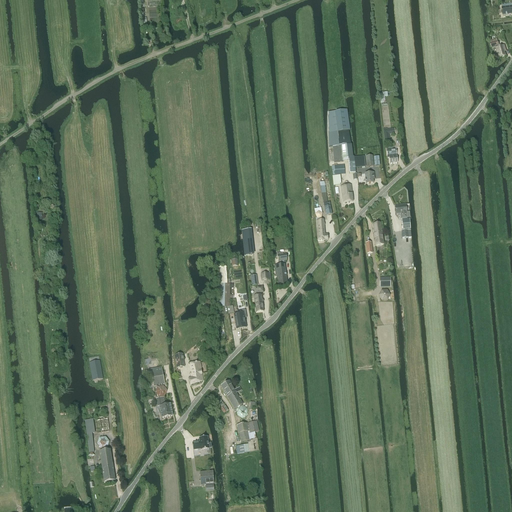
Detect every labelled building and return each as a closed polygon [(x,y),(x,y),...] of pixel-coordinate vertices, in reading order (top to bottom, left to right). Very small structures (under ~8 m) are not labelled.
[(503,16),(511,14),(511,7),(502,9),(503,16)] [(506,56),(504,51),(506,51),(504,45),(498,47),(497,42),(491,44),(492,47),(495,46),(497,53),(499,52),(500,58),(506,56)] [(329,117),(327,117),(329,128),(328,128),(329,133),(328,134),(329,147),(332,147),(334,163),(343,162),(343,161),(343,159),(348,158),(348,162),(349,173),(355,173),(353,156),(351,145),(349,138),(348,131),(350,131),(347,110),(335,112),(328,113),(329,117)] [(389,150),(386,151),(387,156),(390,155),(390,157),(389,157),(389,164),(397,163),(396,156),(395,157),(395,155),(396,155),(395,149),(389,150)] [(373,156),(365,157),(366,167),(374,167),(373,156)] [(355,168),(365,168),(365,163),(364,157),(355,158),(355,168)] [(332,166),(332,171),(333,175),(345,174),(344,165),(332,166)] [(374,172),(365,173),(366,183),(374,182),(373,179),(374,178),(374,172)] [(339,176),(332,176),(333,186),(340,185),(340,184),(341,184),(340,175),(339,176)] [(351,185),(341,186),(343,203),(353,202),(351,185)] [(325,186),(320,187),(323,204),(324,204),(324,207),(326,216),(332,214),(330,206),(330,202),(327,203),(325,186)] [(402,206),(395,206),(396,214),(401,213),(401,218),(406,218),(406,213),(405,205),(401,205),(402,206)] [(324,220),(320,220),(320,218),(321,218),(322,214),(322,213),(321,208),(314,209),(315,214),(317,218),(316,220),(316,221),(318,240),(328,240),(328,234),(325,234),(324,220)] [(403,230),(410,229),(409,219),(402,220),(403,230)] [(375,246),(381,245),(383,245),(381,223),(373,224),(375,246)] [(246,255),(244,255),(245,260),(252,260),(251,255),(253,254),(252,245),(245,246),(246,255)] [(287,283),(284,264),(284,261),(287,261),(285,252),(277,253),(278,262),(279,262),(279,265),(275,266),(276,270),(275,270),(276,275),(277,274),(278,285),(287,283)] [(219,284),(218,307),(227,307),(228,314),(234,313),(232,306),(231,306),(230,306),(230,283),(227,283),(227,278),(226,278),(226,268),(219,267),(219,275),(218,275),(217,284),(219,284)] [(380,287),(390,287),(390,278),(380,278),(380,287)] [(254,296),(256,312),(263,311),(261,295),(261,293),(263,292),(262,287),(257,288),(257,289),(256,289),(256,295),(254,296)] [(379,296),(382,300),(387,300),(390,295),(387,291),(382,291),(379,296)] [(246,328),(245,323),(241,324),(239,313),(234,314),(236,330),(246,328)] [(182,354),(174,355),(176,368),(184,367),(182,354)] [(99,361),(88,363),(92,381),(102,379),(99,361)] [(195,363),(190,364),(191,374),(190,374),(191,378),(189,378),(190,384),(203,381),(199,362),(197,362),(195,362),(195,363)] [(161,367),(150,369),(153,386),(165,384),(161,367)] [(227,398),(236,393),(241,390),(239,387),(235,390),(230,381),(221,386),(227,398)] [(159,397),(165,397),(167,391),(163,386),(157,387),(155,393),(159,397)] [(239,397),(236,393),(227,398),(234,409),(243,404),(240,398),(240,396),(239,397)] [(170,404),(166,405),(164,398),(157,399),(158,406),(160,406),(162,418),(173,417),(170,404)] [(95,407),(85,409),(86,415),(90,415),(91,417),(96,416),(95,407)] [(96,419),(84,421),(89,453),(90,453),(89,456),(90,458),(93,458),(94,455),(92,453),(94,452),(92,434),(97,433),(98,434),(109,432),(107,417),(99,418),(99,420),(96,421),(96,419)] [(258,431),(256,421),(248,423),(247,424),(237,426),(238,433),(239,433),(241,442),(249,440),(248,433),(250,433),(258,431)] [(110,450),(107,451),(106,448),(107,448),(109,442),(105,437),(99,438),(97,444),(101,449),(102,449),(102,451),(100,452),(101,461),(100,461),(100,463),(101,462),(104,482),(115,481),(110,450)] [(200,442),(192,443),(193,450),(200,449),(200,451),(209,449),(209,448),(211,448),(211,443),(208,444),(207,437),(199,438),(200,442)] [(250,452),(248,445),(243,446),(238,444),(235,450),(241,455),(245,452),(250,452)] [(201,486),(214,484),(213,471),(199,472),(201,486)]
